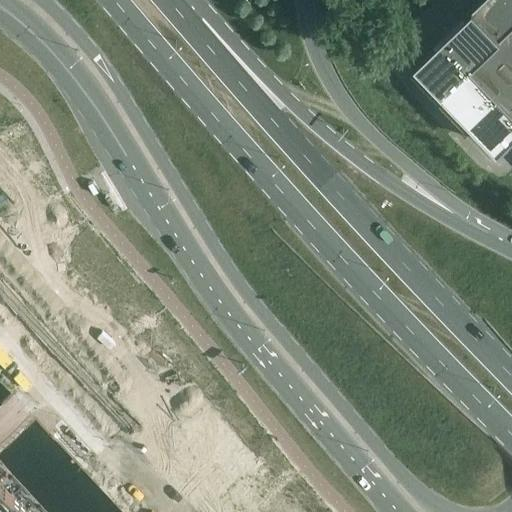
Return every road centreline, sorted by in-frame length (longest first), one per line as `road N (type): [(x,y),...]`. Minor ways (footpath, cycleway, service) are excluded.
road 1 (tertiary): [(437,511),(245,289),(121,96),(40,0)]
road 2 (tertiary): [(10,16),(94,107),(208,290),(398,511)]
road 3 (primary): [(111,0),(325,244),(511,440)]
road 4 (primary): [(511,372),(190,26)]
road 5 (primary): [(463,228),(366,167),(190,26)]
road 6 (tertiary): [(463,228),(341,100),(304,0)]
road 7 (unknown): [(479,0),(420,54),(417,71),(511,179)]
road 8 (residential): [(168,511),(46,383)]
